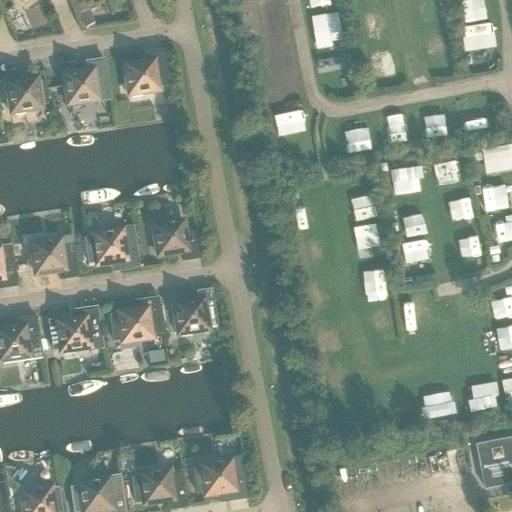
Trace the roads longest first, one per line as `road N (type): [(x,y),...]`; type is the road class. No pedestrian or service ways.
road 1 (unclassified): [(280,510),(235,268)]
road 2 (unclassified): [(235,268),(188,29)]
road 3 (residential): [(0,304),(235,268)]
road 4 (residential): [(188,29),(2,59)]
